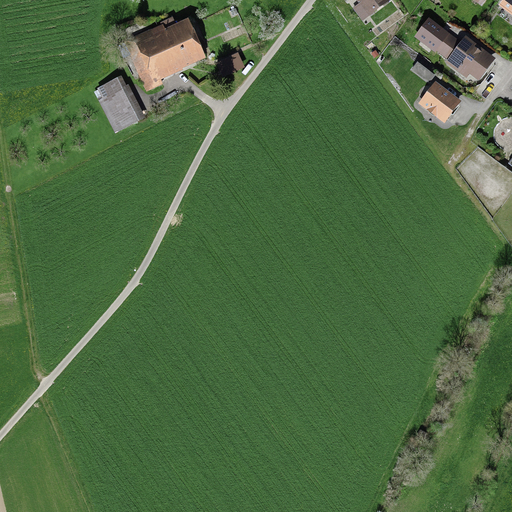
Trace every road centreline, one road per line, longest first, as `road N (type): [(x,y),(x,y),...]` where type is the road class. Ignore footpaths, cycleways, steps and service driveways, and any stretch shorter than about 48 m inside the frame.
road 1 (residential): [(311,0),(222,118),(127,291),(45,385)]
road 2 (track): [(0,135),(45,385)]
